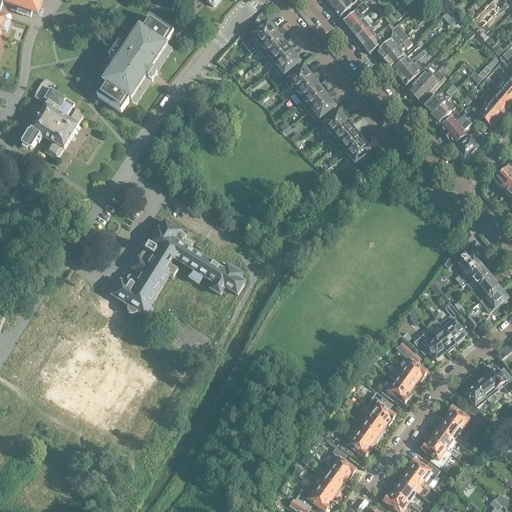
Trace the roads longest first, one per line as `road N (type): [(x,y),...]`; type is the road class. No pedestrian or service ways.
road 1 (residential): [(511,327),(453,376),(354,511)]
road 2 (residential): [(415,135),(391,145),(274,0)]
road 3 (residential): [(415,135),(306,0)]
